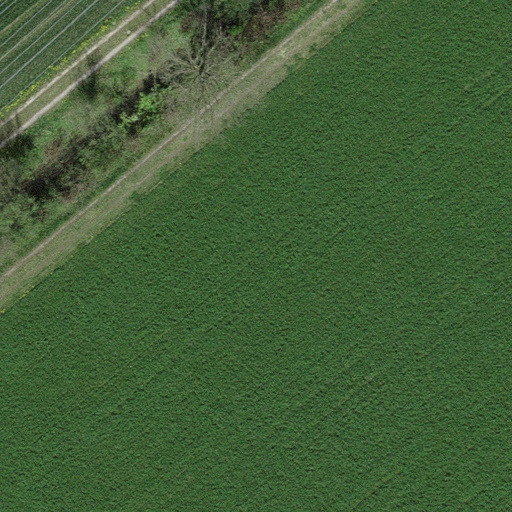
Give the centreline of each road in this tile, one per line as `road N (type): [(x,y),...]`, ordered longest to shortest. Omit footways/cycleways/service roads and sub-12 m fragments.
road 1 (track): [(353,0),(0,300)]
road 2 (track): [(180,0),(0,150)]
